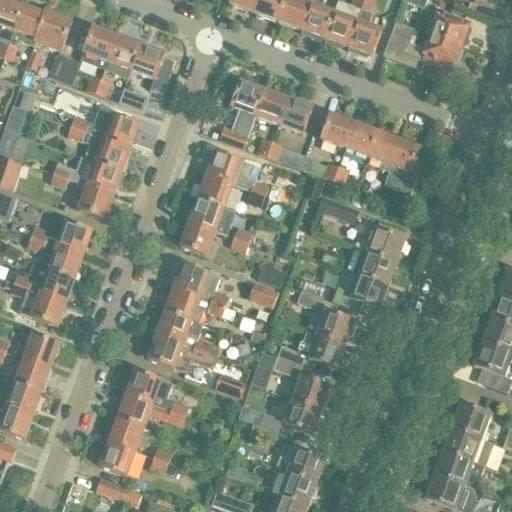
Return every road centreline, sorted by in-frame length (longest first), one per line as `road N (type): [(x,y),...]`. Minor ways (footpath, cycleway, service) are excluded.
road 1 (residential): [(38,511),(212,35)]
road 2 (residential): [(353,511),(490,136)]
road 3 (residential): [(490,136),(212,35)]
